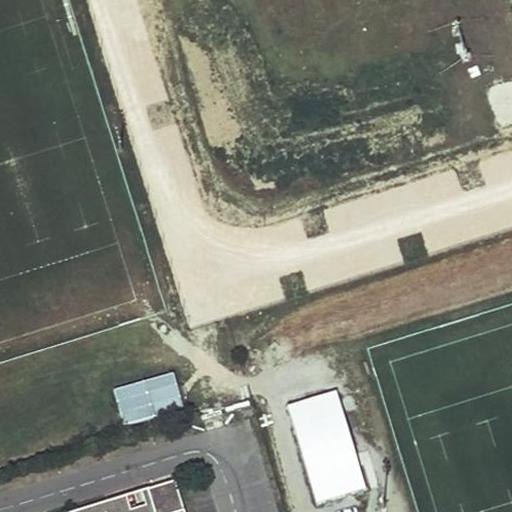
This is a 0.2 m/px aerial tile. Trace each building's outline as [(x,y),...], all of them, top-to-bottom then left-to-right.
[(172,372),(112,390),(123,429),(184,411),(172,372)] [(289,408),(318,504),(365,490),(336,394),(289,408)] [(112,511),(109,502),(76,511),(186,511),(177,482),(149,490),(153,505),(147,507),(131,511),(129,511),(112,511)] [(149,490),(142,492),(147,507),(153,505),(149,490)] [(128,497),(109,502),(112,511),(129,511),(131,511),(128,497)]
